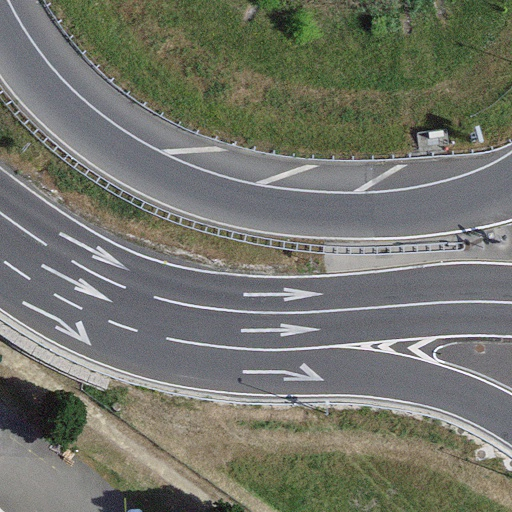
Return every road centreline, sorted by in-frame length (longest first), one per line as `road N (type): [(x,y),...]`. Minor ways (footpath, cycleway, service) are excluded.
road 1 (motorway): [(511,184),(372,214),(287,212),(229,200),(171,181),(93,136),(44,93),(0,33)]
road 2 (motorway): [(142,295),(436,385),(511,420)]
road 3 (motorway): [(142,295),(267,313),(511,302)]
road 4 (motorway): [(0,213),(55,252),(142,295)]
